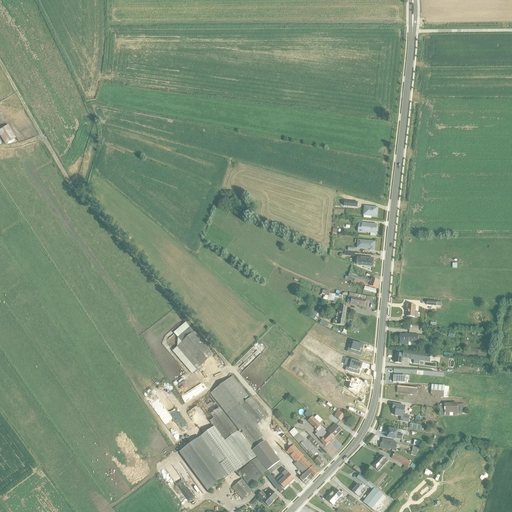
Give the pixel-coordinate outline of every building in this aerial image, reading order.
[(8,125),(0,129),(0,135),(5,144),(7,143),(8,145),(15,141),(14,139),(16,138),(8,125)] [(364,207),(363,216),(364,216),(371,216),(377,217),(378,208),(364,207)] [(357,220),(356,222),(359,223),(359,224),(358,232),(375,234),(375,237),(376,237),(376,235),(377,225),(362,223),(362,220),(357,220)] [(357,240),(357,249),(369,250),(374,251),(375,242),(357,240)] [(357,257),(357,265),(360,265),(360,266),(373,267),(374,259),(357,257)] [(347,280),(354,282),(377,289),(380,281),(370,278),(370,279),(352,273),(352,271),(350,271),(348,277),(347,280)] [(326,291),(323,299),(334,301),(334,303),(341,304),(341,300),(342,300),(343,296),(329,293),(329,291),(326,291)] [(350,293),(349,297),(367,301),(366,301),(373,303),(374,298),(350,293)] [(348,297),(347,303),(365,307),(366,301),(367,301),(349,297),(348,297)] [(407,305),(406,309),(407,309),(407,317),(418,318),(418,312),(415,312),(416,306),(407,305)] [(334,320),(333,324),(344,326),(348,308),(338,306),(336,320),(334,320)] [(323,321),(321,325),(324,326),(325,326),(331,329),(333,326),(323,321)] [(177,348),(173,351),(192,374),(214,356),(209,349),(195,332),(194,332),(186,323),(174,333),(178,338),(177,347),(177,348)] [(313,328),(302,344),(303,344),(303,345),(312,351),(323,335),(313,328)] [(400,335),(400,339),(400,344),(409,345),(409,343),(418,343),(418,342),(424,343),(425,337),(419,336),(419,335),(405,334),(405,335),(400,335)] [(396,350),(394,363),(402,364),(403,354),(403,351),(396,350)] [(332,351),(328,358),(338,363),(342,356),(332,351)] [(404,352),(403,358),(410,359),(410,360),(414,361),(413,364),(419,365),(420,362),(430,363),(432,355),(404,352)] [(280,364),(285,368),(294,357),(288,353),(280,364)] [(309,367),(304,377),(307,378),(317,383),(317,381),(319,382),(321,379),(319,378),(325,366),(316,361),(312,369),(309,367)] [(331,377),(326,392),(336,395),(339,386),(335,385),(338,377),(333,375),(332,377),(331,377)] [(233,376),(211,393),(239,430),(238,430),(239,431),(238,432),(251,449),(252,451),(253,450),(255,449),(254,447),(253,445),(264,437),(256,427),(258,426),(258,425),(268,416),(251,397),(250,398),(249,395),(248,396),(233,376)] [(432,385),(431,394),(433,397),(444,398),(445,386),(432,385)] [(398,386),(397,393),(417,395),(417,391),(419,391),(419,388),(398,386)] [(210,396),(198,405),(214,427),(244,466),(244,467),(257,457),(252,451),(251,449),(238,432),(210,396)] [(444,405),(440,405),(440,416),(441,416),(441,417),(458,416),(458,415),(458,405),(458,404),(444,404),(444,405)] [(460,405),(458,405),(458,415),(465,415),(468,414),(468,413),(469,413),(468,411),(465,411),(465,404),(462,404),(462,405),(460,405)] [(394,405),(393,409),(396,409),(395,416),(401,417),(400,422),(408,423),(410,416),(404,415),(406,407),(394,405)] [(157,413),(174,434),(181,428),(164,407),(157,413)] [(338,411),(334,416),(341,422),(345,416),(338,411)] [(313,417),(308,421),(316,430),(315,432),(317,433),(315,435),(326,446),(330,442),(331,442),(333,441),(332,440),(334,438),(329,433),(328,434),(320,426),(321,425),(313,417)] [(335,424),(328,431),(329,433),(334,438),(342,430),(335,424)] [(214,427),(179,453),(208,492),(237,471),(239,469),(244,466),(214,427)] [(290,432),(289,432),(289,433),(314,461),(314,460),(320,467),(322,465),(322,466),(324,464),(324,463),(322,461),(323,460),(313,448),(312,449),(305,440),(301,436),(294,428),(290,432)] [(389,429),(388,438),(402,440),(403,435),(398,434),(398,431),(389,429)] [(285,435),(277,443),(286,453),(296,463),(294,464),(304,475),(300,479),(305,484),(307,481),(306,479),(308,477),(311,480),(319,473),(312,466),(303,456),(304,455),(294,446),(295,445),(285,435)] [(311,437),(308,439),(311,441),(317,447),(319,445),(311,437)] [(381,444),(381,448),(390,450),(390,449),(396,450),(397,443),(395,443),(396,442),(386,440),(383,440),(382,444),(381,444)] [(255,449),(253,450),(270,473),(273,476),(282,467),(280,465),(281,464),(264,442),(255,449)] [(395,453),(392,459),(405,466),(408,468),(409,467),(411,463),(395,453)] [(382,456),(373,466),(379,472),(388,461),(382,456)] [(258,458),(239,473),(250,488),(270,473),(258,458)] [(194,494),(201,489),(185,466),(178,471),(194,494)] [(282,476),(280,478),(288,486),(294,479),(284,469),(281,472),(284,476),(282,477),(282,476)] [(270,474),(267,477),(277,490),(278,489),(281,493),(283,491),(270,474)] [(360,475),(357,478),(373,490),(364,502),(375,511),(386,498),(376,489),(377,488),(360,475)] [(280,478),(277,480),(285,489),(288,486),(280,478)] [(242,479),(232,488),(243,500),(253,492),(251,489),(242,479)] [(261,481),(251,489),(253,492),(254,493),(264,485),(261,481)] [(358,485),(353,492),(359,497),(362,493),(363,494),(366,491),(358,485)] [(336,489),(331,494),(340,503),(343,500),(341,499),(344,496),(336,489)] [(262,491),(258,496),(269,507),(279,497),(272,491),(267,496),(262,491)] [(401,493),(396,498),(400,502),(405,497),(406,497),(407,496),(402,491),(401,492),(401,493)] [(331,494),(326,499),(334,506),(336,504),(338,506),(340,503),(331,494)]
